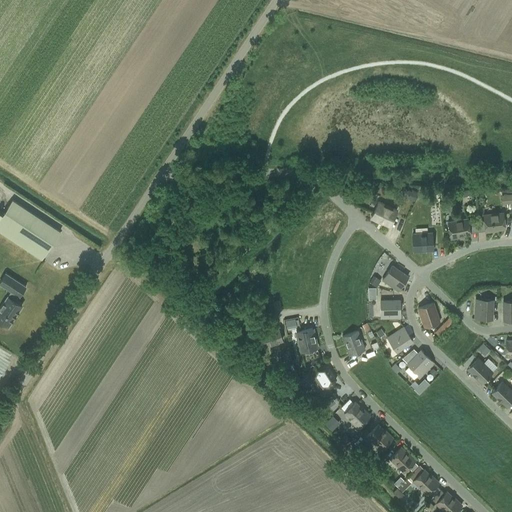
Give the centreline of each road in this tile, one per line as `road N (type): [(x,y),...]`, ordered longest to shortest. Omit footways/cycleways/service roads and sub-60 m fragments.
road 1 (unclassified): [(0,416),(279,0)]
road 2 (track): [(62,511),(15,394)]
